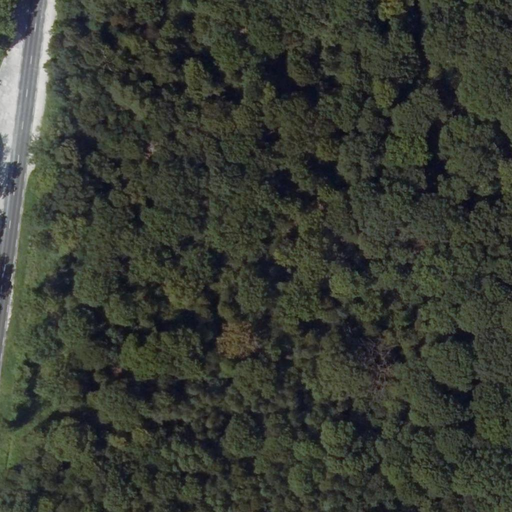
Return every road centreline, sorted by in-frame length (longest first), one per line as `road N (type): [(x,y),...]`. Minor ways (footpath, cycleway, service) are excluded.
road 1 (track): [(0,417),(502,0)]
road 2 (track): [(441,0),(498,375)]
road 3 (primary): [(38,0),(0,284)]
